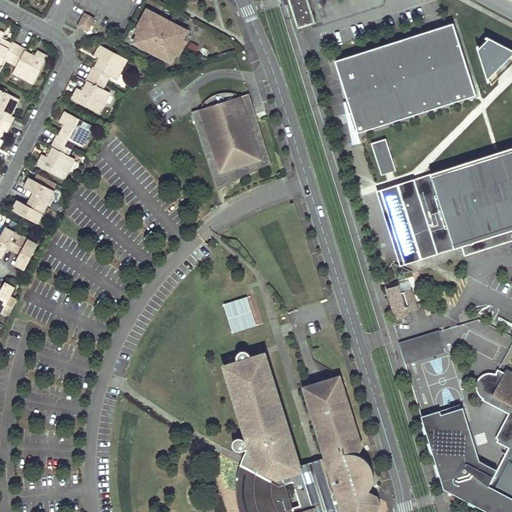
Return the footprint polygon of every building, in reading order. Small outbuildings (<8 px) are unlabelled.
[(313,22),(306,0),(289,0),(298,27),(313,22)] [(189,30),(148,9),(137,32),(140,34),(135,43),(150,50),(152,48),(159,52),(158,54),(173,62),(177,53),(180,54),(187,40),(185,39),(189,30)] [(94,19),(85,14),(78,27),(88,32),(94,19)] [(476,95),(453,23),(335,60),(347,101),(351,112),(349,113),(355,129),(356,129),(358,133),(476,95)] [(5,34),(0,31),(0,66),(1,67),(5,60),(11,63),(18,48),(13,45),(12,46),(1,40),(5,34)] [(477,45),(489,80),(511,57),(511,47),(487,35),(477,45)] [(127,59),(100,45),(95,55),(100,58),(95,67),(94,67),(90,74),(106,82),(110,76),(117,79),(127,59)] [(25,53),(25,51),(18,48),(11,63),(17,66),(14,73),(34,83),(47,57),(38,52),(35,58),(25,53)] [(110,92),(103,89),(106,82),(90,74),(87,81),(88,81),(83,92),(77,89),(72,99),(99,113),(110,92)] [(0,118),(11,125),(14,118),(11,117),(20,100),(0,89),(0,118)] [(257,119),(249,95),(234,100),(233,95),(232,94),(228,94),(224,94),(220,95),(217,96),(213,97),(210,99),(206,102),(204,104),(203,105),(205,110),(191,114),(204,155),(214,151),(221,173),(260,160),(253,138),(262,135),(257,119)] [(355,129),(349,113),(351,112),(347,101),(343,102),(352,144),(361,143),(358,133),(356,129),(355,129)] [(92,125),(65,111),(59,122),(65,124),(60,134),(58,133),(55,140),(71,149),(75,142),(81,146),(92,125)] [(0,137),(4,131),(7,132),(11,125),(0,118),(0,137)] [(260,160),(221,173),(214,151),(204,155),(217,194),(223,190),(237,181),(253,173),(269,166),(272,165),(262,135),(253,138),(260,160)] [(386,139),(371,143),(382,176),(396,171),(386,139)] [(67,156),(71,149),(55,140),(51,148),(52,148),(47,157),(42,154),(37,165),(64,179),(74,159),(67,156)] [(377,190),(400,265),(460,242),(464,256),(511,240),(511,147),(415,178),(377,190)] [(34,192),(31,199),(49,208),(58,192),(30,177),(25,187),(34,192)] [(14,209),(41,223),(49,208),(31,199),(27,205),(18,200),(14,209)] [(0,254),(3,256),(8,246),(15,250),(22,235),(7,228),(0,241),(0,254)] [(38,244),(22,235),(15,250),(22,253),(17,263),(26,268),(38,244)] [(408,281),(386,288),(396,318),(408,314),(407,312),(417,309),(408,281)] [(6,282),(1,293),(0,292),(0,311),(2,312),(15,287),(6,282)] [(247,296),(223,303),(232,333),(256,325),(247,296)] [(439,331),(398,343),(405,364),(445,352),(439,331)] [(285,474),(302,465),(270,352),(256,356),(257,354),(256,353),(256,352),(255,350),(254,349),(253,349),(252,348),(251,348),(249,348),(247,348),(246,349),(245,350),(244,351),(243,353),(243,354),(243,355),(243,357),(244,358),(244,359),(230,363),(259,463),(281,475),(285,474)] [(441,414),(440,410),(421,416),(443,489),(488,511),(511,511),(511,372),(507,370),(505,373),(498,369),(495,373),(493,373),(491,372),(490,372),(488,372),(486,373),(485,374),(483,374),(482,375),(480,377),(479,378),(478,379),(478,381),(477,383),(477,384),(476,386),(477,388),(477,389),(478,391),(478,393),(479,394),(480,396),(482,397),(481,398),(509,413),(495,438),(497,439),(496,442),(508,448),(497,470),(479,460),(463,407),(441,414)] [(344,378),(340,379),(322,384),(312,386),(333,456),(327,458),(316,461),(302,465),(285,474),(288,484),(282,485),(249,468),(247,478),(246,487),(247,496),(248,505),(250,511),(370,511),(379,496),(373,492),(375,490),(376,487),(377,484),(378,481),(378,478),(378,475),(377,471),(376,469),(375,466),(373,463),(371,461),(369,458),(366,457),(364,455),(361,454),(359,453),(364,446),(344,378)] [(333,456),(312,386),(307,388),(327,458),(333,456)] [(441,414),(463,407),(462,403),(440,410),(441,414)] [(249,468),(243,464),(241,467),(239,477),(239,487),(239,497),(241,507),(242,511),(250,511),(248,505),(247,496),(246,487),(247,478),(249,468)] [(380,511),(382,508),(379,496),(370,511),(380,511)]
